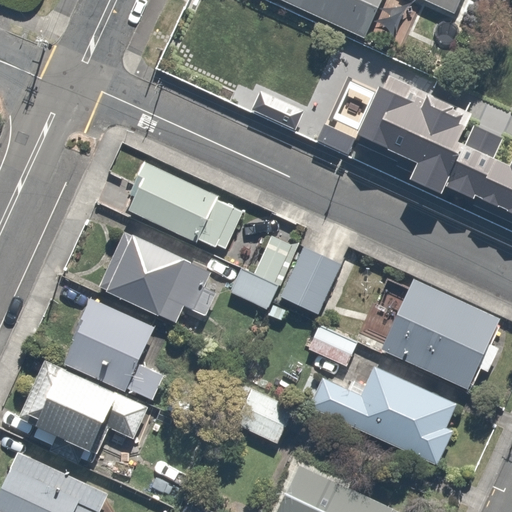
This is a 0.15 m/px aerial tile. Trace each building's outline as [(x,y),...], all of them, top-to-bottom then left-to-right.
[(277,0),(367,41),(385,0),(422,0),(457,15),(463,0),(277,0)] [(475,116),(392,79),(385,92),(383,91),(382,93),(349,78),(330,122),(362,137),(361,139),(364,140),(361,145),(401,164),(399,169),(418,177),(414,184),(446,199),(450,190),(478,203),(476,208),(511,224),(511,168),(496,161),(506,142),(477,128),(468,149),(464,147),(471,132),(468,130),(475,116)] [(326,125),(318,142),(349,157),(357,140),(326,125)] [(132,213),(201,245),(202,241),(219,249),(221,247),(229,251),(247,213),(221,201),(223,198),(148,164),(133,196),(139,199),(132,213)] [(111,292),(110,294),(179,325),(187,308),(208,318),(220,294),(208,288),(215,274),(137,237),(137,238),(127,234),(102,288),(111,292)] [(302,249),(275,236),(257,275),(284,288),(302,249)] [(344,266),(306,248),(282,298),(320,316),(344,266)] [(272,312),(284,288),(257,275),(244,270),(233,294),(272,312)] [(505,321),(417,281),(385,351),(471,392),(474,386),(476,387),(485,370),(491,374),(502,350),(495,347),(503,329),(501,328),(505,321)] [(72,357),(68,366),(129,394),(131,390),(156,402),(167,378),(148,368),(146,360),(159,330),(94,300),(75,341),(78,342),(75,344),(73,346),(72,350),(71,353),(72,356),(72,357)] [(288,311),(275,306),(271,316),(284,321),(288,311)] [(322,326),(311,351),(350,368),(361,344),(322,326)] [(152,409),(49,362),(22,420),(59,437),(52,453),(82,466),(89,450),(100,456),(112,429),(137,441),(152,409)] [(312,408),(440,467),(457,433),(450,430),(461,405),(378,367),(370,387),(358,381),(353,392),(326,379),(312,408)] [(297,410),(254,390),(238,425),(281,446),(297,410)] [(104,511),(112,496),(22,453),(14,470),(15,471),(0,501),(0,511),(104,511)] [(398,511),(353,491),(358,483),(298,454),(269,511),(398,511)]
